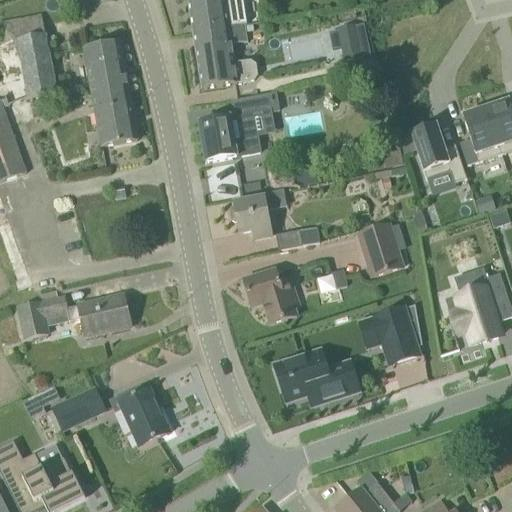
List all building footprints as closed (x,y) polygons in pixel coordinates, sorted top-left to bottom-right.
[(187,0),(193,35),(245,27),(240,0),(236,1),(235,0),(187,0)] [(0,42),(1,46),(16,44),(28,101),(57,95),(41,18),(0,25),(0,42)] [(237,86),(237,85),(254,83),(258,77),(256,66),(251,62),(234,65),(231,47),(247,44),(245,27),(193,35),(202,92),(237,86)] [(337,31),(344,64),(362,60),(355,27),(337,31)] [(93,100),(128,94),(119,44),(84,51),(93,100)] [(128,94),(93,100),(102,149),(137,143),(128,94)] [(250,118),(271,114),(268,98),(232,104),(235,120),(231,121),(231,120),(199,125),(206,165),(238,160),(238,159),(260,155),(257,138),(253,139),(250,118)] [(0,103),(0,185),(26,176),(2,110),(8,108),(6,101),(0,103)] [(511,111),(509,103),(486,111),(502,158),(511,154),(511,111)] [(502,158),(486,111),(463,119),(471,143),(460,146),(468,169),(502,158)] [(427,183),(451,175),(455,186),(467,182),(456,148),(445,151),(437,128),(412,136),(427,183)] [(386,169),(403,166),(400,152),(383,156),(386,169)] [(406,168),(374,175),(376,181),(382,180),(389,178),(407,174),(406,168)] [(389,178),(382,180),(384,191),(391,189),(389,178)] [(493,198),(476,203),(480,213),(496,208),(493,198)] [(265,212),(263,201),(235,206),(235,210),(232,210),(230,213),(232,223),(235,225),(238,224),(240,236),(241,236),(253,233),(255,242),(272,239),(267,212),(265,212)] [(494,231),(511,226),(506,213),(490,218),(494,231)] [(372,280),(403,270),(389,228),(359,238),(372,280)] [(319,246),(316,230),(276,238),(279,254),(319,246)] [(498,326),(511,320),(511,312),(500,277),(487,281),(484,271),(482,272),(483,274),(457,283),(467,310),(452,315),(460,338),(467,336),(471,348),(486,343),(486,342),(493,340),(493,341),(498,339),(502,338),(498,326)] [(297,319),(294,309),(300,307),(292,280),(279,284),(275,273),(244,283),(253,310),(264,307),(270,327),(297,319)] [(318,295),(347,290),(345,273),(315,277),(318,295)] [(64,300),(58,301),(56,292),(39,296),(41,304),(16,310),(24,342),(49,337),(47,328),(81,321),(86,340),(131,330),(124,298),(78,308),(67,311),(64,300)] [(415,308),(405,311),(374,321),(383,347),(390,368),(420,359),(417,350),(423,348),(415,308)] [(359,395),(349,364),(315,375),(309,356),(275,367),(285,400),(296,396),(298,402),(309,398),(313,410),(359,395)] [(116,416),(123,412),(140,450),(170,436),(150,392),(143,395),(141,389),(110,403),(116,416)] [(55,390),(37,397),(43,410),(60,402),(55,390)] [(52,412),(61,432),(104,412),(95,392),(52,412)] [(0,474),(18,511),(39,511),(45,509),(46,511),(64,511),(86,502),(73,476),(72,476),(64,461),(43,472),(35,457),(23,463),(14,444),(0,451),(0,474)] [(386,511),(394,506),(378,486),(365,496),(361,491),(335,511),(386,511)] [(412,486),(404,488),(406,497),(414,495),(412,486)] [(455,511),(456,511),(455,511),(446,511),(441,503),(426,511),(398,511),(394,506),(386,511),(455,511)]
